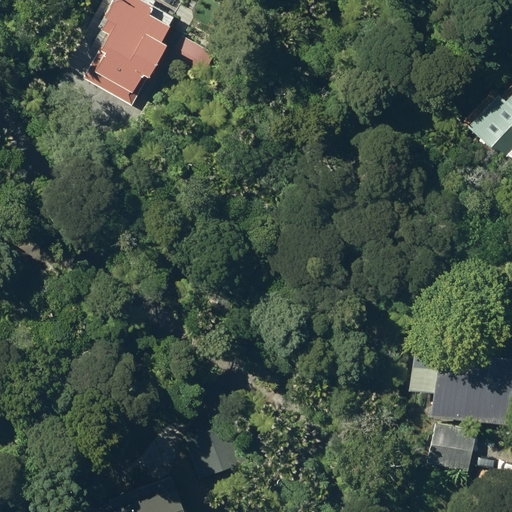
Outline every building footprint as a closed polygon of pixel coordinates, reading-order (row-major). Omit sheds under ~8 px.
[(112,29),(85,77),(131,103),(149,70),(150,70),(143,66),(168,22),(147,10),(151,3),(146,0),(114,0),(101,22),(112,29)] [(172,56),(198,72),(211,51),(185,35),(172,56)] [(502,94),(474,122),(506,153),(511,147),(511,96),(509,100),(502,94)] [(422,411),(509,422),(511,399),(511,341),(419,330),(412,386),(425,388),(422,411)] [(420,458),(471,469),(480,428),(429,416),(420,458)] [(188,438),(203,477),(244,461),(229,422),(188,438)] [(183,511),(174,487),(109,511),(183,511)]
